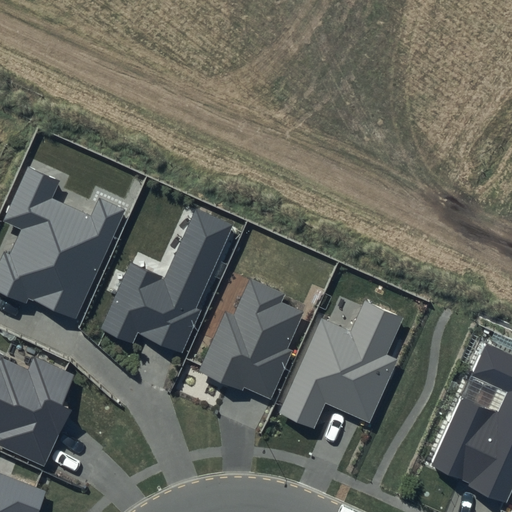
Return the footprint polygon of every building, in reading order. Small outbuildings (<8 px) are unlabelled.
[(60,181),(29,167),(4,221),(22,229),(10,255),(5,253),(0,263),(0,292),(26,304),(29,299),(75,320),(125,209),(98,196),(89,215),(53,199),(60,181)] [(233,224),(196,207),(165,277),(130,262),(101,328),(133,342),(138,331),(183,351),(200,310),(196,308),(233,224)] [(284,294),(250,279),(234,316),(226,312),(201,369),(271,400),(293,351),(287,349),(304,312),(280,302),(284,294)] [(403,318),(364,301),(351,331),(323,319),(281,413),(314,427),(325,403),(369,422),(397,359),(387,354),(403,318)] [(511,497),(511,353),(486,342),(471,377),(507,393),(497,415),(462,400),(430,471),(508,505),(511,497)] [(0,446),(43,466),(70,409),(61,404),(74,375),(34,356),(28,369),(0,355),(0,446)] [(39,511),(47,492),(0,473),(0,511),(39,511)]
